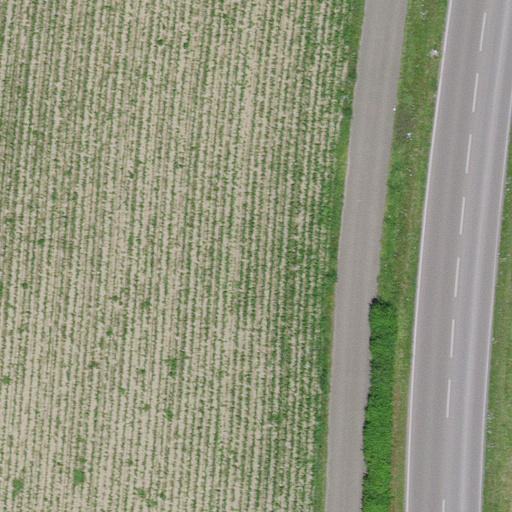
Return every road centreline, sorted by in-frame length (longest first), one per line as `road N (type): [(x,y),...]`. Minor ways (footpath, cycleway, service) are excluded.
road 1 (track): [(391,0),(342,511)]
road 2 (secondary): [(488,0),(466,191),(448,511)]
